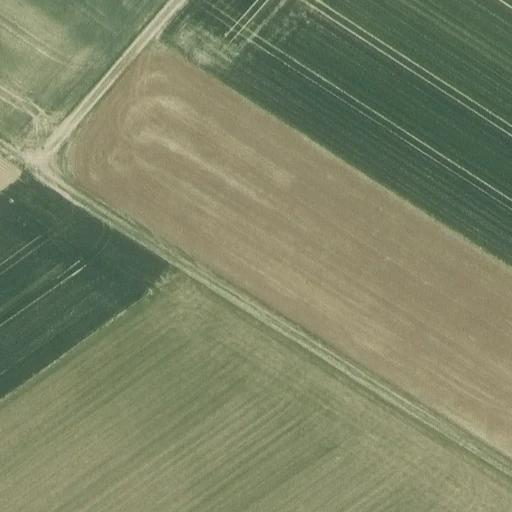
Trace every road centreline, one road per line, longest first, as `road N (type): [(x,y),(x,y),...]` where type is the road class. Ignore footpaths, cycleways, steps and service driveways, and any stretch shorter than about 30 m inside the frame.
road 1 (track): [(511,478),(0,146)]
road 2 (track): [(31,166),(186,0)]
